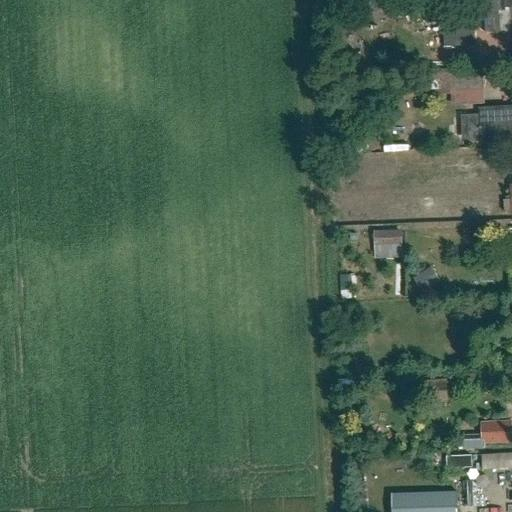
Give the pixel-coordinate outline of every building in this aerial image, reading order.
[(511,0),(503,0),(504,9),(511,8),(511,0)] [(452,88),(453,104),(485,102),(484,86),(452,88)] [(480,115),(482,139),(482,144),(511,142),(511,109),(480,111),(480,115)] [(462,140),(482,139),(480,115),(460,116),(462,140)] [(401,231),(374,233),(375,257),(402,256),(401,231)] [(431,268),(413,279),(422,294),(441,282),(431,268)] [(447,379),(419,381),(420,393),(447,392),(447,379)] [(463,449),(481,449),(481,445),(511,443),(511,422),(480,423),(481,439),(463,440),(463,449)] [(447,469),(471,468),(470,456),(446,457),(447,469)] [(391,511),(456,511),(456,493),(391,495),(391,511)]
